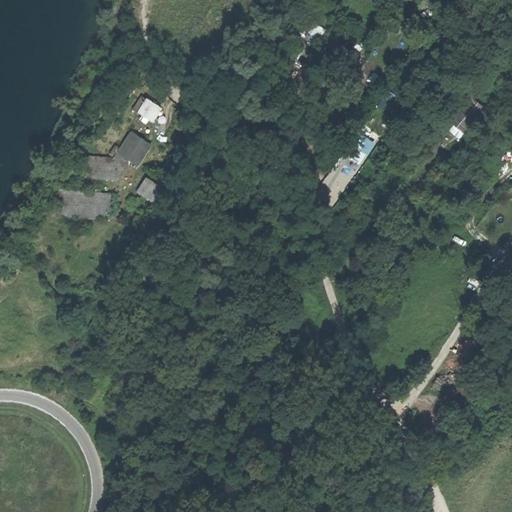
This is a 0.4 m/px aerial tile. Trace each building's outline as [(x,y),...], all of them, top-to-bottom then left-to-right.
[(436,23),(449,31),(459,17),(446,8),(436,23)] [(410,76),(418,82),(426,71),(418,65),(410,76)] [(131,97),(135,92),(130,88),(126,93),(131,97)] [(134,108),(140,112),(148,101),(142,97),(134,108)] [(161,110),(148,101),(140,112),(139,114),(153,123),(161,110)] [(124,159),(126,159),(141,139),(135,134),(136,133),(133,131),(132,132),(131,131),(119,148),(116,153),(124,159)] [(116,153),(119,148),(114,144),(108,153),(113,156),(116,153)] [(124,159),(112,158),(112,167),(97,167),(97,158),(84,157),(84,161),(85,165),(87,169),(90,173),(94,176),(99,178),(104,180),(110,179),(115,177),(120,173),(123,170),(125,164),(126,159),(124,159)] [(112,158),(97,158),(97,167),(112,167),(112,158)] [(157,206),(167,191),(144,177),(135,191),(157,206)] [(108,194),(92,193),(91,202),(73,201),(73,192),(58,191),(58,196),(59,200),(62,206),(66,211),(71,214),(78,217),(85,217),(92,215),(98,211),(103,207),(106,202),(108,194)] [(92,193),(73,192),(73,201),(91,202),(92,193)]
